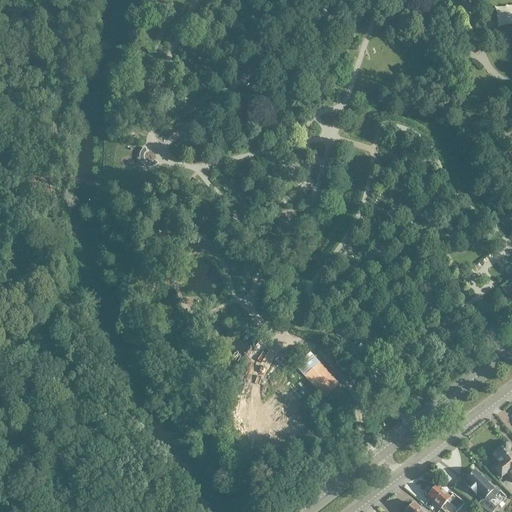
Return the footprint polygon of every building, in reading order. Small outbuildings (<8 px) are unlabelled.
[(368,348),(362,353),(371,364),(377,359),(368,348)] [(310,353),(295,366),(325,399),(340,385),(310,353)] [(493,473),(495,471),(500,479),(507,474),(511,480),(511,449),(508,444),(492,456),(497,462),(489,468),(493,473)] [(476,471),(464,483),(482,501),(477,507),(483,511),(493,511),(496,509),(506,499),(496,488),(494,490),(488,484),(490,482),(485,477),(483,479),(476,471)] [(428,497),(441,509),(439,511),(458,511),(464,505),(452,494),(449,498),(437,487),(428,497)]
